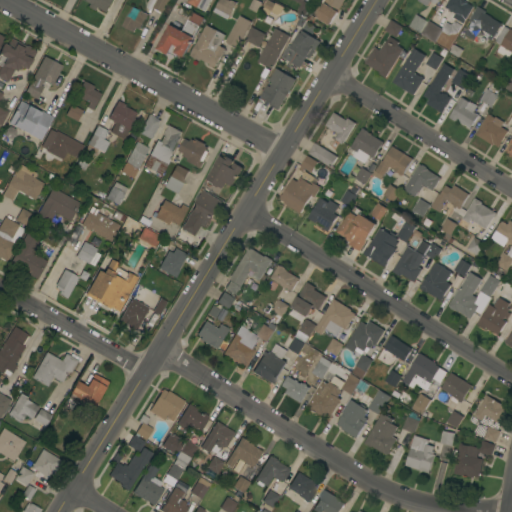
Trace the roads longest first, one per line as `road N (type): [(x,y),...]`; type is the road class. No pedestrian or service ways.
road 1 (residential): [(375,0),(58,511)]
road 2 (residential): [(159,350),(430,511),(511,510)]
road 3 (residential): [(2,0),(280,152)]
road 4 (residential): [(245,212),(511,374)]
road 5 (residential): [(331,74),(511,187)]
road 6 (residential): [(0,287),(147,370)]
